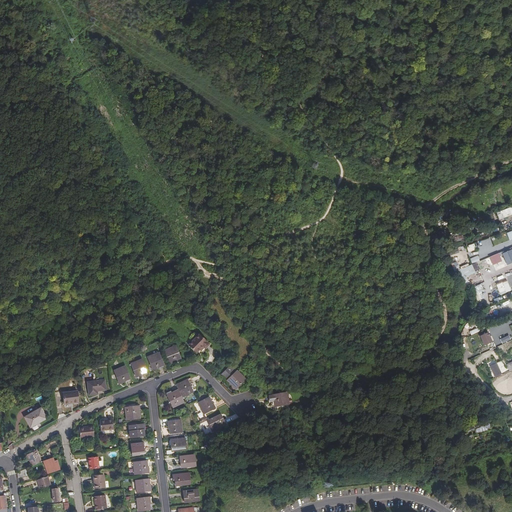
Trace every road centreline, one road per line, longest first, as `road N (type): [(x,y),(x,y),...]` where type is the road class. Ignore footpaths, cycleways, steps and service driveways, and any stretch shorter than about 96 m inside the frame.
road 1 (track): [(11,0),(163,259),(198,261)]
road 2 (track): [(0,346),(118,275),(167,259),(198,261)]
road 3 (residential): [(298,511),(396,494),(445,511)]
road 4 (residential): [(165,511),(150,384)]
road 5 (residential): [(150,384),(196,366),(240,409),(250,403)]
